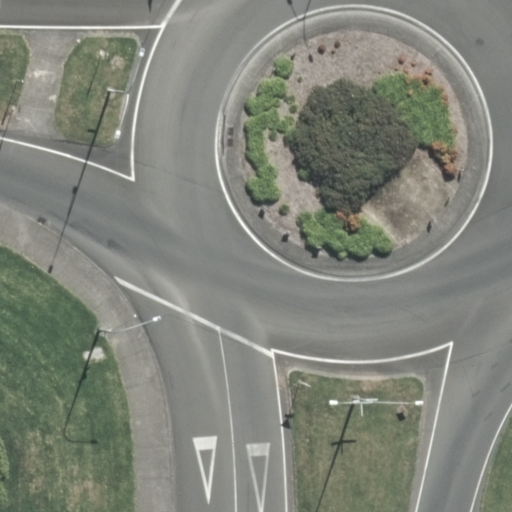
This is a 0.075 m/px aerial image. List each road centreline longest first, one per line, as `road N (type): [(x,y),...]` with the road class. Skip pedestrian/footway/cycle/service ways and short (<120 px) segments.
road 1 (secondary): [(496,271),(424,324),(366,337),(279,323),(207,271)]
road 2 (secondary): [(207,271),(169,200),(164,119),(180,68),(230,4)]
road 3 (tertiary): [(496,271),(443,511)]
road 4 (tertiary): [(234,511),(230,413),(207,271)]
road 5 (secondary): [(207,271),(0,171)]
road 6 (secondary): [(22,0),(230,4)]
